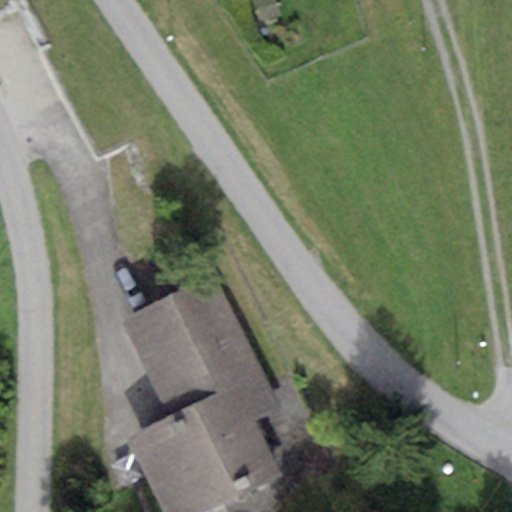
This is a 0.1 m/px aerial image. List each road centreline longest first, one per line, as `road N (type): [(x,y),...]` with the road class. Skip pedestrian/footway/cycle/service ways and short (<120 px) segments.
road 1 (residential): [(113,0),(365,362),(511,458)]
road 2 (residential): [(30,511),(32,275),(0,163)]
road 3 (track): [(469,132),(471,0)]
